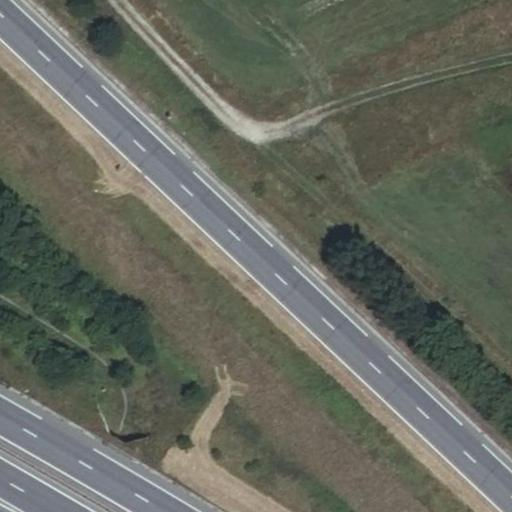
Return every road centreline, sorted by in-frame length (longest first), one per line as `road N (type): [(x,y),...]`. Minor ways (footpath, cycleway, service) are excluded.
road 1 (motorway): [(511,496),(0,14)]
road 2 (track): [(101,0),(254,138),(433,76),(511,62)]
road 3 (motorway): [(163,511),(0,419)]
